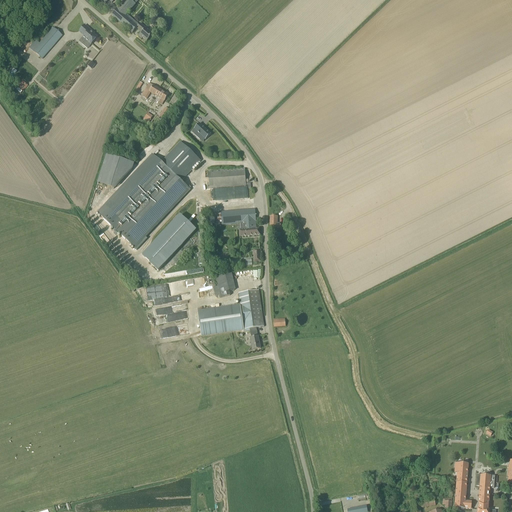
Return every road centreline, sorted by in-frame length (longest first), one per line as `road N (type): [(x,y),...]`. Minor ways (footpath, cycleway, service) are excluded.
road 1 (unclassified): [(311,511),(268,314),(256,168),(222,122),(78,0)]
road 2 (track): [(262,184),(271,183),(298,225),(368,404),(382,423),(426,437)]
